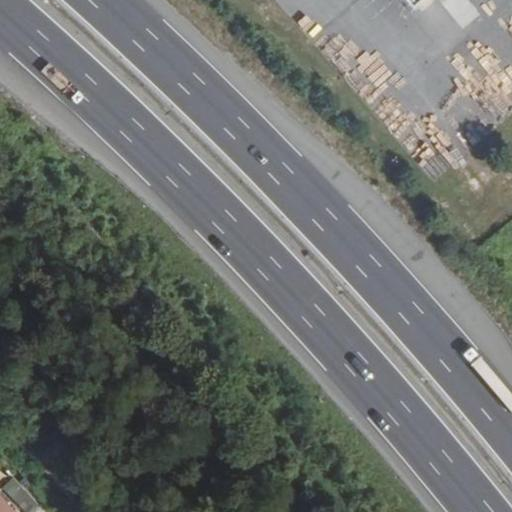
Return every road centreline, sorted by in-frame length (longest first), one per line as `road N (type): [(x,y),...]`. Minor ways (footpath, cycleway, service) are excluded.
road 1 (trunk): [(0,1),(191,176),(487,511)]
road 2 (trunk): [(511,438),(345,239),(101,0)]
